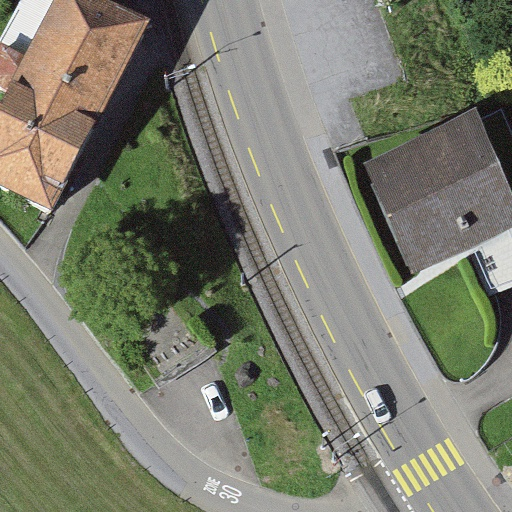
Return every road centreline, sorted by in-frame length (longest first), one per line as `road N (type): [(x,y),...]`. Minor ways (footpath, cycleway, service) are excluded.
road 1 (secondary): [(439,492),(338,316),(258,126),(222,0)]
road 2 (residential): [(0,252),(140,433),(187,479),(256,511)]
